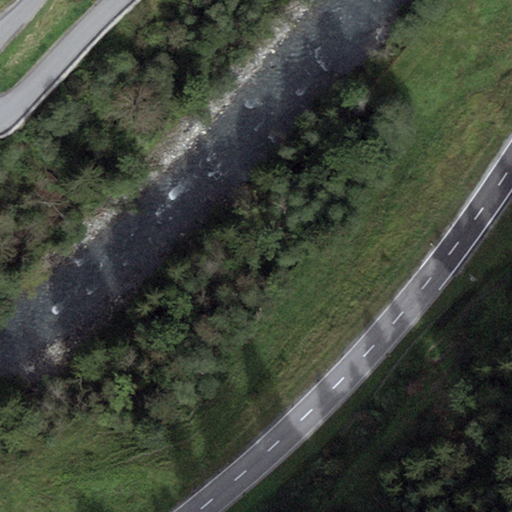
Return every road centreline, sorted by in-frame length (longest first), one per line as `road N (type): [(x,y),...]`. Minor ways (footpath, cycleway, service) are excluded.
road 1 (secondary): [(511,167),(402,314),(278,441),(195,511)]
road 2 (unclassified): [(0,112),(117,0)]
